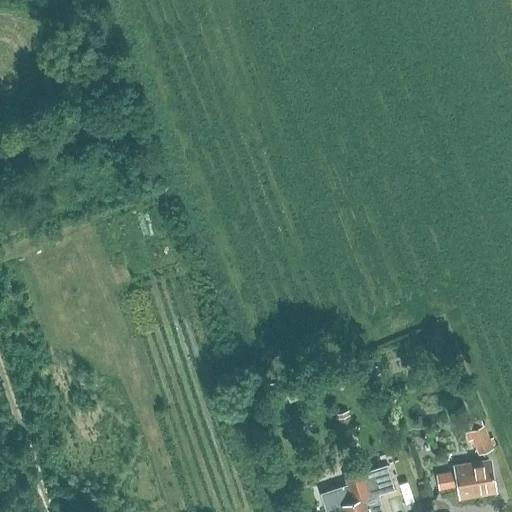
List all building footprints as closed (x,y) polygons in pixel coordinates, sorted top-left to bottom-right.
[(344,429),(354,426),(350,413),(340,416),(344,429)] [(480,452),(494,447),(485,425),(471,431),(480,452)] [(432,464),(436,479),(455,474),(451,459),(432,464)] [(494,495),(490,468),(458,473),(462,500),(494,495)] [(369,511),(364,490),(371,488),(367,473),(349,478),(355,501),(344,504),(346,511),(369,511)]
